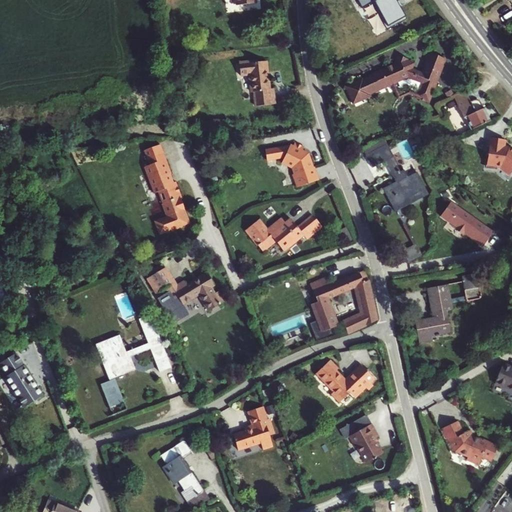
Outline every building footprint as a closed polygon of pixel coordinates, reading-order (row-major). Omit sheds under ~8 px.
[(395,0),(369,0),(377,13),(379,12),(388,28),(406,18),(395,0)] [(379,12),(377,13),(386,29),(388,28),(379,12)] [(428,102),(444,59),(427,52),(424,60),(427,61),(422,75),(410,70),(412,65),(405,62),(406,60),(398,57),(394,66),(380,73),(373,76),(374,77),(362,83),(361,82),(346,88),(353,104),(368,97),(368,95),(386,87),(408,77),(425,83),(420,94),(418,93),(416,98),(428,102)] [(269,89),(266,61),(248,63),(248,61),(238,62),(239,76),(248,75),(250,92),(253,92),(255,106),(275,104),(273,89),(269,89)] [(465,119),(471,131),(490,122),(483,108),(480,104),(479,102),(477,101),(475,100),(473,101),(470,102),(465,93),(453,98),(463,120),(465,119)] [(504,141),(489,140),(486,171),(497,172),(497,170),(497,168),(501,169),(511,175),(511,173),(511,151),(508,149),(503,149),(504,141)] [(297,187),(319,180),(315,167),(313,168),(309,153),(307,154),(302,151),(305,147),(295,142),(294,145),(291,144),(291,145),(266,149),(268,159),(285,156),(282,162),(292,167),(294,173),(293,174),(297,187)] [(450,142),(438,148),(441,154),(453,147),(450,142)] [(428,195),(416,172),(400,181),(394,171),(391,165),(389,160),(394,157),(387,144),(367,154),(374,168),(385,162),(396,183),(383,190),(393,209),(408,201),(409,205),(428,195)] [(171,175),(160,145),(144,151),(149,166),(144,168),(154,194),(158,193),(163,205),(181,198),(175,183),(172,184),(169,175),(171,175)] [(367,154),(365,156),(372,169),(374,168),(367,154)] [(501,169),(497,168),(497,170),(500,170),(509,177),(511,175),(501,169)] [(395,212),(398,210),(409,205),(408,201),(393,209),(395,212)] [(441,215),(483,245),(492,232),(450,202),(441,215)] [(483,245),(441,215),(439,217),(455,228),(453,231),(460,236),(462,233),(481,247),(483,245)] [(303,224),(312,236),(322,228),(312,216),(303,224)] [(281,218),(266,230),(271,236),(285,224),(281,218)] [(271,236),(266,230),(258,220),(245,231),(262,252),(275,242),(283,252),(303,236),(307,240),(312,236),(303,224),(297,228),(290,220),(285,224),(271,236)] [(416,244),(405,224),(402,225),(413,246),(415,244),(416,244)] [(421,257),(415,244),(413,246),(402,251),(403,253),(407,261),(408,264),(421,257)] [(407,261),(403,253),(388,261),(392,268),(407,261)] [(164,289),(167,293),(178,287),(177,285),(167,267),(162,270),(171,285),(164,289)] [(162,270),(147,279),(156,294),(164,289),(171,285),(162,270)] [(323,301),(312,305),(314,312),(317,319),(318,321),(322,333),(336,327),(331,314),(328,307),(326,300),(355,287),(357,295),(359,303),(362,315),(343,323),(347,334),(372,322),(376,320),(372,298),(370,290),(368,279),(364,271),(350,277),(344,279),(330,285),(327,277),(316,282),(323,301)] [(208,312),(224,302),(218,292),(214,294),(210,288),(214,286),(207,273),(186,285),(183,280),(177,285),(178,287),(167,293),(163,295),(167,304),(178,298),(182,305),(198,295),(208,312)] [(481,300),(476,274),(461,277),(465,297),(451,300),(448,285),(426,289),(432,318),(414,321),(418,341),(451,334),(446,311),(453,310),(452,304),(466,301),(466,303),(481,300)] [(3,283),(0,283),(0,286),(5,301),(8,300),(3,283)] [(155,362),(167,357),(150,315),(138,319),(148,343),(125,352),(119,336),(95,345),(109,380),(109,381),(110,384),(101,388),(109,408),(123,402),(114,378),(133,371),(128,358),(130,357),(150,349),(155,362)] [(322,333),(318,321),(309,325),(313,336),(322,333)] [(0,363),(0,365),(7,376),(4,378),(23,408),(34,401),(43,396),(16,353),(0,363)] [(376,380),(364,368),(353,378),(353,377),(347,382),(338,373),(339,372),(340,370),(332,362),(318,374),(326,383),(327,382),(336,392),(334,394),(333,395),(341,404),(352,394),(356,399),(376,380)] [(353,378),(364,368),(362,365),(347,380),(339,372),(338,373),(347,382),(353,377),(353,378)] [(511,368),(503,365),(495,385),(511,391),(511,368)] [(318,374),(317,376),(334,394),(336,392),(327,382),(326,383),(318,374)] [(262,390),(264,397),(272,395),(270,387),(262,390)] [(273,405),(266,407),(268,415),(275,412),(273,405)] [(262,408),(247,413),(252,427),(244,430),(244,432),(232,436),(237,451),(258,444),(261,451),(272,448),(268,436),(273,435),(268,420),(265,420),(262,408)] [(339,434),(344,443),(349,440),(370,427),(371,427),(366,418),(339,434)] [(487,463),(494,448),(484,443),(483,445),(479,443),(475,441),(474,441),(470,439),(467,432),(460,434),(455,422),(440,428),(441,430),(444,437),(450,452),(452,451),(464,457),(462,460),(474,466),(478,458),(487,463)] [(377,461),(376,460),(383,457),(378,448),(379,448),(375,441),(378,440),(370,427),(349,440),(355,450),(357,449),(366,466),(373,462),(374,463),(377,461)] [(203,491),(181,458),(191,452),(186,444),(185,443),(184,442),(183,441),(182,441),(160,456),(166,465),(163,466),(175,483),(178,481),(184,491),(181,493),(187,502),(203,491)] [(203,491),(187,502),(192,509),(209,498),(204,490),(203,491)] [(47,500),(42,511),(77,511),(78,511),(55,502),(54,503),(47,500)]
